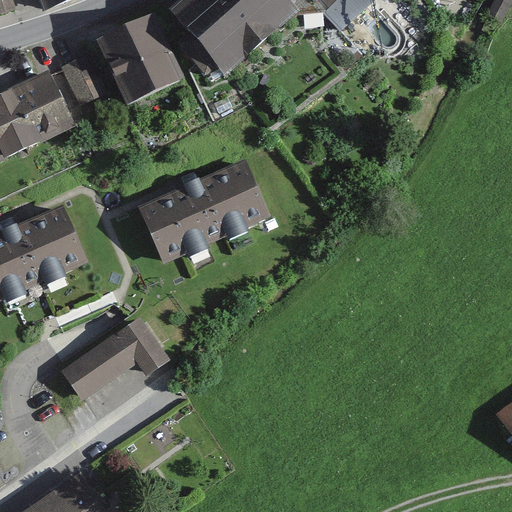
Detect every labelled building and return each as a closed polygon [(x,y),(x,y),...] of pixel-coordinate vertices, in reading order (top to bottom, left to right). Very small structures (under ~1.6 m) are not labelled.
[(0,0),(0,17),(17,12),(12,0),(0,0)] [(37,0),(40,8),(60,0),(37,0)] [(278,0),(193,0),(169,21),(188,42),(181,48),(208,79),(214,74),(224,85),(297,22),(278,0)] [(278,0),(297,22),(306,32),(324,16),(342,36),(378,0),(278,0)] [(150,18),(96,44),(125,105),(179,79),(150,18)] [(91,61),(60,73),(72,103),(103,92),(91,61)] [(50,79),(0,101),(0,165),(74,133),(50,79)] [(248,166),(141,211),(164,266),(271,221),(248,166)] [(64,209),(0,235),(0,304),(89,268),(64,209)] [(139,319),(61,378),(92,418),(169,359),(139,319)] [(511,402),(494,416),(511,440),(511,402)] [(105,511),(82,476),(24,511),(105,511)]
